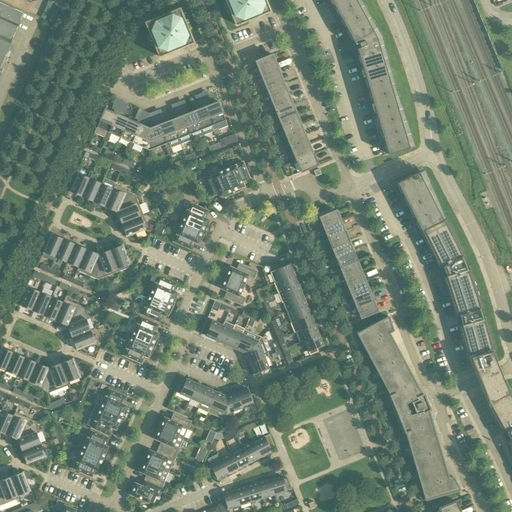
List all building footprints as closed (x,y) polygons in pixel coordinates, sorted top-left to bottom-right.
[(265,0),(225,0),(235,25),(248,20),(247,17),(256,14),(257,16),(270,11),(265,0)] [(372,31),(373,31),(356,0),(331,0),(352,38),(353,41),(372,31)] [(0,3),(0,74),(7,58),(4,56),(23,13),(0,3)] [(179,8),(145,22),(159,56),(171,51),(170,49),(179,45),(180,48),(193,42),(179,8)] [(357,48),(358,52),(379,46),(376,37),(372,31),(353,41),(355,44),(358,43),(360,47),(357,48)] [(409,147),(379,46),(358,52),(359,56),(388,154),(409,147)] [(260,71),(276,65),(272,54),(255,61),(260,71)] [(276,65),(260,71),(264,81),(280,75),(276,65)] [(280,75),(264,81),(268,91),(284,85),(280,75)] [(284,85),(268,91),(272,101),(289,95),(284,85)] [(293,105),(289,95),(272,101),(276,111),(293,105)] [(116,97),(113,106),(126,111),(129,103),(116,97)] [(213,125),(216,124),(225,120),(218,102),(210,105),(208,102),(205,104),(213,125)] [(202,108),(194,111),(204,135),(213,132),(213,130),(211,126),(213,125),(205,104),(201,105),(202,108)] [(293,105),(276,111),(280,121),(297,115),(293,105)] [(113,113),(104,109),(94,133),(104,137),(104,136),(106,132),(108,133),(118,112),(114,110),(113,113)] [(185,111),(181,113),(192,140),(204,135),(194,111),(186,114),(185,111)] [(121,113),(118,112),(108,133),(111,134),(120,138),(128,119),(120,116),(121,113)] [(179,117),(171,120),(180,144),(192,140),(181,113),(178,114),(179,117)] [(301,125),(297,115),(280,121),(284,131),(301,125)] [(120,138),(129,142),(131,143),(141,122),(137,120),(136,123),(128,119),(120,138)] [(162,121),(158,122),(166,143),(164,144),(166,149),(170,147),(171,148),(180,144),(171,120),(163,123),(162,121)] [(131,143),(134,144),(149,150),(149,129),(143,126),(144,123),(141,122),(131,143)] [(149,150),(164,144),(166,143),(158,122),(154,123),(155,126),(149,129),(149,150)] [(301,125),(284,131),(288,141),(305,135),(301,125)] [(305,135),(288,141),(292,151),(309,145),(305,135)] [(309,145),(292,151),(297,161),(313,155),(309,145)] [(196,157),(194,152),(185,156),(187,160),(196,157)] [(313,155),(297,161),(301,172),(317,165),(313,155)] [(124,157),(122,163),(131,168),(134,162),(124,157)] [(185,157),(174,162),(176,169),(187,164),(185,157)] [(243,162),(223,170),(233,194),(238,192),(240,191),(244,188),(243,187),(244,186),(243,183),(250,180),(243,162)] [(120,172),(122,168),(112,163),(110,168),(120,172)] [(182,175),(188,172),(186,166),(179,169),(182,175)] [(122,168),(120,172),(130,177),(132,172),(122,168)] [(233,194),(223,170),(204,178),(211,196),(219,193),(220,196),(221,196),(221,197),(221,198),(225,197),(229,196),(233,194)] [(82,197),(90,179),(78,173),(70,191),(82,197)] [(421,231),(443,220),(423,180),(421,182),(417,174),(398,183),(398,185),(421,231)] [(159,188),(169,184),(165,175),(155,179),(159,188)] [(101,184),(90,179),(82,197),(93,202),(101,184)] [(148,185),(144,182),(138,190),(142,193),(148,185)] [(101,184),(93,202),(105,207),(113,189),(101,184)] [(114,185),(113,189),(105,207),(117,212),(135,194),(114,185)] [(143,215),(135,194),(117,212),(122,224),(143,215)] [(164,213),(160,203),(155,205),(159,215),(164,213)] [(182,222),(205,233),(206,231),(207,228),(208,225),(209,221),(207,220),(208,219),(205,218),(208,211),(190,203),(182,222)] [(324,227),(340,221),(336,210),(319,217),(324,227)] [(148,228),(143,215),(122,224),(126,236),(148,228)] [(443,220),(421,231),(440,268),(442,267),(446,276),(443,276),(451,301),(456,316),(458,315),(461,325),(459,325),(468,358),(470,358),(492,352),(494,351),(485,318),(483,319),(480,309),(482,308),(469,268),(467,269),(462,257),(464,256),(445,219),(443,220)] [(344,231),(340,221),(324,227),(328,237),(344,231)] [(205,233),(182,222),(173,241),(191,249),(194,242),(197,243),(198,242),(199,243),(199,244),(202,240),(203,237),(205,234),(205,233)] [(344,231),(328,237),(332,247),(349,241),(344,231)] [(55,258),(63,239),(51,234),(42,256),(54,261),(55,258)] [(75,244),(63,239),(55,258),(67,262),(75,244)] [(349,241),(332,247),(336,257),(353,251),(349,241)] [(86,249),(75,244),(67,262),(78,267),(86,249)] [(122,245),(110,250),(119,271),(131,267),(126,254),(130,253),(129,249),(125,251),(122,245)] [(86,249),(78,267),(77,271),(98,280),(98,254),(86,249)] [(98,254),(98,280),(119,271),(110,250),(98,254)] [(357,261),(353,251),(336,257),(340,267),(357,261)] [(281,268),(275,270),(270,272),(275,283),(294,275),(290,264),(287,265),(284,258),(278,260),(281,268)] [(357,261),(340,267),(344,277),(361,271),(357,261)] [(48,273),(50,268),(41,264),(39,269),(48,273)] [(229,268),(227,269),(225,273),(226,276),(225,277),(243,285),(248,275),(254,278),(256,271),(244,266),(242,272),(230,267),(229,268)] [(60,272),(50,268),(48,273),(58,277),(60,272)] [(361,271),(344,277),(348,287),(365,280),(361,271)] [(45,281),(47,276),(38,272),(36,277),(45,281)] [(72,283),(74,278),(64,274),(62,279),(72,283)] [(294,275),(275,283),(274,283),(278,293),(298,285),(294,275)] [(47,276),(45,281),(54,285),(56,280),(47,276)] [(150,295),(173,305),(175,301),(176,298),(178,293),(177,293),(177,294),(175,293),(176,292),(173,291),(176,284),(158,276),(150,295)] [(243,285),(225,277),(224,279),(222,280),(220,284),(221,287),(220,288),(232,293),(230,299),(242,305),(245,298),(239,296),(243,285)] [(84,283),(74,278),(72,283),(82,288),(84,283)] [(369,290),(365,280),(348,287),(352,297),(369,290)] [(126,281),(117,284),(118,289),(128,286),(128,285),(126,281)] [(68,291),(70,286),(61,282),(59,287),(68,291)] [(118,289),(117,284),(107,288),(109,293),(118,289)] [(302,294),(298,285),(278,293),(282,303),(283,302),(302,294)] [(81,291),(70,286),(68,291),(78,296),(81,291)] [(32,311),(39,293),(27,288),(20,306),(32,311)] [(373,300),(369,290),(352,297),(356,307),(373,300)] [(39,293),(32,311),(43,316),(51,298),(39,293)] [(302,294),(283,302),(287,313),(306,305),(302,294)] [(173,305),(150,295),(141,314),(159,322),(163,315),(165,316),(166,315),(167,316),(168,316),(170,313),(171,310),(173,305)] [(51,298),(43,316),(55,321),(63,303),(51,298)] [(64,299),(63,303),(55,321),(67,326),(85,308),(64,299)] [(377,311),(373,300),(356,307),(361,318),(377,311)] [(215,301),(212,309),(218,312),(221,304),(215,301)] [(113,303),(111,309),(117,311),(120,305),(113,303)] [(306,305),(287,313),(291,323),(310,315),(306,305)] [(89,319),(85,308),(67,326),(72,338),(90,331),(85,320),(89,319)] [(105,320),(109,319),(105,309),(101,311),(105,320)] [(249,319),(251,314),(242,310),(240,315),(249,319)] [(259,318),(251,314),(249,319),(257,322),(259,318)] [(310,315),(291,323),(290,323),(294,333),(296,332),(314,325),(310,315)] [(388,316),(357,333),(390,395),(387,396),(403,433),(405,432),(425,499),(459,489),(453,476),(448,478),(428,410),(430,410),(423,394),(422,394),(388,333),(393,330),(388,316)] [(132,336),(155,346),(157,342),(158,339),(159,335),(159,334),(159,335),(157,334),(158,333),(155,332),(158,325),(140,317),(132,336)] [(109,319),(105,320),(109,330),(113,329),(109,319)] [(216,340),(222,325),(212,321),(205,335),(216,340)] [(222,325),(216,340),(226,344),(234,325),(224,321),(222,325)] [(235,324),(234,325),(226,344),(236,349),(244,329),(235,324)] [(314,325),(296,332),(300,342),(319,335),(314,325)] [(244,329),(236,349),(245,353),(258,341),(262,337),(244,329)] [(95,343),(90,331),(72,338),(76,350),(95,343)] [(319,335),(300,342),(304,341),(310,355),(318,352),(316,348),(323,345),(319,335)] [(155,346),(132,336),(123,355),(141,363),(144,356),(147,357),(148,356),(149,357),(152,354),(153,351),(155,346)] [(245,353),(249,363),(264,357),(269,355),(262,337),(258,341),(245,353)] [(282,349),(287,347),(284,339),(279,341),(282,349)] [(290,356),(287,347),(282,349),(286,358),(290,356)] [(0,369),(6,372),(13,353),(1,348),(0,351),(0,369)] [(492,352),(470,358),(474,367),(477,375),(480,381),(482,386),(488,402),(508,391),(501,373),(492,352)] [(25,358),(13,353),(6,372),(17,377),(25,358)] [(264,357),(249,363),(253,374),(260,371),(261,375),(270,372),(264,357)] [(25,358),(17,377),(29,381),(36,363),(25,358)] [(60,364),(68,382),(80,377),(73,359),(60,364)] [(36,363),(29,381),(29,382),(27,385),(48,394),(49,368),(36,363)] [(60,364),(49,368),(48,394),(69,385),(68,382),(60,364)] [(190,398),(197,384),(186,379),(184,385),(180,384),(176,392),(190,398)] [(10,387),(1,383),(0,384),(0,387),(8,391),(10,387)] [(207,388),(197,384),(190,398),(200,402),(207,388)] [(200,402),(200,403),(198,408),(208,412),(217,392),(207,388),(200,402)] [(236,393),(242,407),(257,402),(253,393),(249,395),(247,388),(236,393)] [(22,397),(24,393),(15,389),(13,393),(22,397)] [(100,408),(124,419),(126,414),(127,411),(128,407),(127,407),(126,407),(126,406),(123,404),(126,397),(108,389),(100,408)] [(488,402),(486,403),(503,433),(505,432),(511,427),(511,392),(510,390),(508,391),(488,402)] [(226,397),(217,392),(208,412),(225,420),(226,417),(226,415),(226,414),(226,397)] [(35,397),(24,393),(22,397),(33,402),(35,397)] [(226,397),(226,414),(242,407),(236,393),(226,397)] [(76,394),(68,397),(70,402),(78,399),(76,394)] [(18,405),(20,401),(11,397),(9,401),(18,405)] [(52,407),(67,403),(65,397),(50,402),(52,407)] [(20,401),(18,405),(29,410),(31,405),(20,401)] [(124,419),(100,408),(94,406),(89,418),(95,420),(91,427),(110,435),(113,428),(115,429),(116,428),(117,429),(118,430),(120,426),(122,423),(124,419)] [(13,416),(2,411),(0,414),(0,431),(5,434),(13,416)] [(15,413),(13,416),(5,434),(17,439),(35,422),(15,413)] [(176,422),(164,417),(163,418),(161,419),(159,424),(160,426),(159,428),(183,438),(191,422),(178,416),(176,422)] [(248,422),(246,417),(237,421),(239,425),(248,422)] [(35,422),(17,439),(22,451),(40,444),(36,433),(39,432),(35,422)] [(212,426),(203,422),(201,426),(210,430),(212,426)] [(256,426),(258,435),(268,432),(265,423),(256,426)] [(156,430),(154,435),(155,437),(154,439),(166,444),(164,449),(176,455),(183,438),(159,428),(158,429),(156,430)] [(90,430),(82,449),(106,460),(106,458),(107,455),(108,452),(110,448),(109,448),(107,448),(108,447),(105,445),(108,438),(90,430)] [(216,434),(214,438),(210,446),(215,448),(218,440),(224,438),(221,432),(216,434)] [(55,434),(59,444),(64,442),(60,433),(55,434)] [(253,443),(260,457),(271,451),(270,448),(274,446),(269,434),(253,443)] [(253,443),(242,448),(250,462),(260,457),(253,443)] [(40,444),(22,451),(27,463),(45,456),(40,444)] [(196,459),(204,461),(208,448),(200,445),(196,459)] [(242,448),(232,454),(239,468),(250,462),(242,448)] [(106,460),(82,449),(73,469),(91,477),(95,469),(97,470),(98,470),(99,470),(99,471),(100,471),(102,467),(103,464),(105,461),(106,460)] [(161,455),(149,450),(149,451),(146,452),(144,457),(145,459),(144,461),(169,471),(176,455),(164,449),(161,455)] [(239,468),(232,454),(221,459),(228,473),(239,468)] [(228,473),(221,459),(210,465),(217,479),(228,473)] [(169,471),(144,461),(144,462),(141,463),(139,468),(140,470),(140,472),(152,477),(149,482),(161,488),(169,471)] [(11,477),(18,495),(30,490),(23,472),(11,477)] [(270,479),(274,495),(292,489),(287,478),(283,479),(281,476),(270,479)] [(0,480),(0,505),(19,499),(18,495),(11,477),(0,480)] [(270,479),(258,483),(263,498),(274,495),(270,479)] [(161,488),(149,482),(147,488),(135,483),(130,494),(135,496),(136,499),(140,501),(143,500),(148,502),(149,501),(153,503),(157,494),(159,494),(161,488)] [(258,483),(247,486),(251,502),(263,498),(258,483)] [(247,486),(235,490),(240,505),(251,502),(247,486)] [(163,498),(170,501),(173,493),(166,490),(163,498)] [(223,494),(226,502),(218,505),(220,511),(228,511),(229,511),(228,509),(240,505),(235,490),(223,494)] [(66,503),(58,500),(52,511),(74,511),(75,510),(65,505),(66,503)] [(440,511),(458,511),(460,511),(455,501),(439,508),(440,511)] [(22,511),(23,511),(30,510),(31,509),(33,503),(28,505),(27,502),(21,504),(22,507),(21,508),(22,511)]
